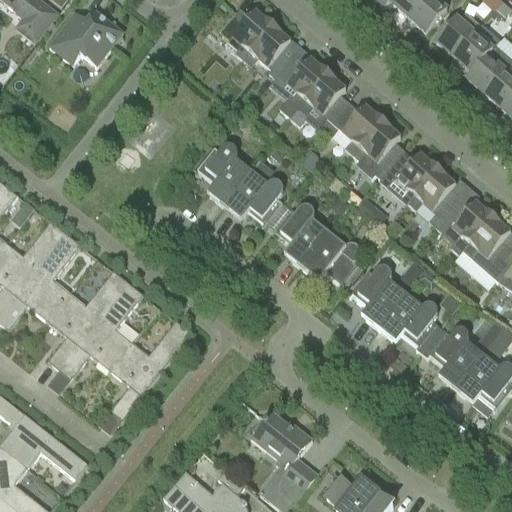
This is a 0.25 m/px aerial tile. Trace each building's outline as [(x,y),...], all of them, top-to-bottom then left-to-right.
[(34,49),(44,36),(56,20),(30,0),(0,0),(0,6),(23,24),(15,34),(34,49)] [(60,13),(68,3),(63,0),(55,0),(51,6),(60,13)] [(368,0),(384,13),(395,0),(368,0)] [(395,0),(389,7),(390,8),(407,23),(427,0),(395,0)] [(446,0),(427,0),(407,23),(426,39),(446,16),(438,9),(446,0)] [(505,23),(511,16),(501,8),(495,14),(505,23)] [(235,19),(219,38),(229,47),(225,52),(234,60),(242,67),(273,32),(264,24),(263,25),(254,17),(245,27),(235,19)] [(109,29),(94,18),(86,28),(74,18),(48,52),(72,71),(80,61),(96,73),(114,50),(123,46),(121,41),(122,39),(118,36),(114,27),(109,29)] [(464,19),(458,27),(454,24),(435,47),(453,63),(473,40),(479,32),(464,19)] [(473,40),(453,63),(471,78),(471,79),(491,56),(499,47),(491,39),(481,31),(479,32),(480,32),(474,38),(473,40)] [(281,39),(273,32),(242,67),(250,74),(257,66),(271,77),(268,80),(274,85),(277,82),(291,66),(281,58),(290,48),(281,40),(281,39)] [(471,78),(466,84),(484,100),(504,77),(511,68),(494,53),(492,56),(491,56),(471,79),(471,78)] [(281,77),(277,82),(277,83),(283,88),(286,91),(294,97),(296,99),(289,107),(287,106),(278,115),(289,124),(297,115),(328,79),(319,72),(318,73),(309,65),(300,75),(291,66),(281,77)] [(502,116),(511,104),(511,84),(504,77),(484,100),(502,116)] [(346,114),(336,106),(345,96),(336,88),(336,87),(328,79),(297,115),(289,124),(299,134),(307,124),(305,122),(312,114),(325,125),(318,133),(324,139),(346,114)] [(511,104),(502,116),(511,124),(511,104)] [(373,120),(364,112),(355,123),(346,114),(324,139),(331,144),(338,136),(351,147),(344,155),(352,162),(383,127),(374,120),(373,120)] [(240,118),(233,126),(244,136),(251,128),(240,118)] [(270,127),(263,136),(272,143),(279,134),(270,127)] [(373,180),(379,186),(400,162),(391,154),(400,143),(390,135),(391,135),(383,127),(352,162),(373,180)] [(274,150),(267,158),(278,168),(285,160),(274,150)] [(236,159),(236,158),(235,156),(235,155),(234,154),(232,153),(231,152),(229,152),(228,152),(226,152),(225,152),(223,153),(222,154),(221,155),(218,158),(214,155),(194,180),(195,181),(197,178),(213,190),(206,199),(225,214),(251,178),(234,165),(235,164),(236,163),(236,161),(236,159)] [(428,168),(419,160),(410,170),(400,162),(379,186),(386,192),(388,193),(388,196),(394,201),(397,201),(399,203),(398,203),(407,210),(438,175),(429,167),(428,168)] [(455,210),(446,201),(455,191),(445,183),(446,182),(438,175),(407,210),(415,217),(422,209),(435,220),(428,228),(434,234),(455,210)] [(267,191),(251,178),(225,214),(240,227),(247,218),(263,230),(261,233),(262,234),(282,209),(277,206),(280,202),(281,200),(282,199),(282,197),(282,196),(282,194),(281,193),(281,191),(279,190),(278,189),(277,189),(275,188),(274,188),(272,188),(271,188),(269,189),(268,190),(267,191)] [(0,256),(6,250),(0,245),(0,223),(17,202),(2,190),(0,192),(0,256)] [(350,198),(344,204),(354,214),(361,207),(350,198)] [(377,233),(385,223),(364,205),(356,216),(377,233)] [(455,210),(434,234),(441,240),(448,232),(461,242),(453,251),(450,255),(458,262),(462,258),(493,223),(484,215),(483,216),(474,208),(465,218),(455,210)] [(25,209),(19,217),(27,223),(33,216),(25,209)] [(313,221),(313,219),(313,218),(312,216),(311,215),(309,214),(308,213),(307,213),(305,213),(303,213),(302,213),(300,214),(299,215),(298,216),(295,220),(291,216),(271,241),(272,242),(275,239),(290,251),(283,260),(300,274),(328,239),(311,226),(312,225),(313,224),(313,222),(313,221)] [(497,289),(500,285),(507,275),(511,266),(511,258),(501,249),(510,239),(500,231),(501,230),(493,223),(462,258),(497,289)] [(0,321),(65,240),(50,228),(22,263),(6,250),(0,256),(0,291),(3,293),(0,297),(0,321)] [(344,252),(328,239),(300,274),(318,288),(325,279),(340,291),(338,294),(339,295),(359,270),(354,267),(357,263),(358,261),(359,260),(359,258),(359,257),(359,255),(358,254),(358,252),(357,251),(355,250),(354,250),(352,249),(351,249),(349,249),(348,249),(346,250),(345,251),(344,252)] [(46,328),(69,299),(52,286),(80,252),(65,240),(0,321),(0,330),(8,336),(26,312),(46,328)] [(511,266),(507,275),(497,289),(511,298),(511,266)] [(395,292),(389,288),(391,283),(389,278),(385,274),(380,274),(375,277),(372,281),(368,277),(348,303),(349,303),(352,300),(367,313),(360,322),(378,335),(405,301),(417,286),(423,277),(413,269),(395,292)] [(59,377),(127,289),(112,278),(85,312),(69,299),(46,328),(66,343),(47,367),(59,377)] [(109,377),(131,349),(115,336),(142,301),(127,289),(59,377),(70,386),(89,362),(109,377)] [(421,313),(405,301),(378,335),(395,349),(402,340),(418,352),(415,355),(416,356),(436,331),(432,328),(435,324),(436,323),(436,321),(436,320),(437,318),(436,316),(436,315),(435,314),(434,312),(433,311),(431,311),(430,310),(428,310),(427,310),(425,311),(424,311),(422,312),(421,313)] [(122,427),(190,340),(175,327),(148,362),(131,349),(109,377),(128,393),(109,417),(122,427)] [(503,336),(497,344),(508,352),(511,346),(511,340),(504,334),(503,336)] [(468,343),(467,341),(467,340),(466,338),(465,337),(464,336),(462,336),(461,335),(459,335),(458,335),(456,335),(455,336),(454,337),(452,338),(450,342),(445,339),(425,364),(426,364),(429,361),(444,374),(437,383),(455,396),(482,362),(466,349),(467,347),(467,346),(468,344),(468,343)] [(498,374),(482,362),(455,396),(472,410),(479,401),(495,413),(492,417),(493,417),(511,393),(511,391),(509,389),(511,385),(511,384),(511,374),(510,373),(508,372),(507,371),(505,371),(504,371),(502,372),(501,372),(499,373),(498,374)] [(87,470),(0,401),(0,421),(14,433),(0,450),(0,453),(27,475),(40,458),(74,486),(87,470)] [(265,426),(252,442),(251,444),(278,466),(275,469),(280,473),(259,499),(274,511),(293,511),(302,501),(318,482),(301,469),(300,470),(296,466),(312,446),(296,434),(294,437),(272,420),(266,428),(265,426)] [(27,475),(0,453),(0,504),(9,511),(40,511),(14,491),(27,475)] [(236,502),(244,493),(225,476),(217,485),(221,489),(211,501),(185,478),(174,491),(197,511),(243,511),(246,510),(236,502)] [(390,511),(381,504),(383,502),(360,485),(353,494),(341,485),(326,503),(336,511),(390,511)] [(197,511),(174,491),(162,504),(171,511),(197,511)]
